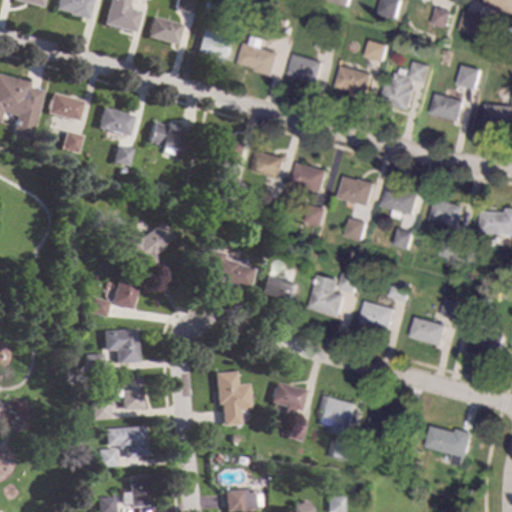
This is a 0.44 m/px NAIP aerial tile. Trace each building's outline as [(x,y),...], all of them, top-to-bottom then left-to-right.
[(40,0),(38,8),(8,0),(40,0)] [(89,0),(84,20),(65,15),(65,13),(52,9),(54,0),(89,0)] [(127,0),(126,5),(127,9),(137,12),(131,33),(100,25),(106,0),(127,0)] [(191,0),(188,14),(171,9),(173,0),(191,0)] [(399,0),(396,12),(381,8),(383,0),(399,0)] [(511,0),(511,13),(483,5),(484,0),(511,0)] [(451,11),(447,28),(432,24),(436,7),(451,11)] [(489,18),(484,36),(459,29),(464,11),(489,18)] [(178,25),(173,45),(144,37),(149,17),(178,25)] [(284,37),(270,44),(263,29),(277,22),(284,37)] [(337,35),(332,52),(315,48),(320,30),(337,35)] [(232,40),(226,62),(194,53),(199,31),(232,40)] [(387,45),(382,61),(364,56),(368,40),(387,45)] [(279,52),(272,75),(255,71),(256,68),(238,63),(243,43),(279,52)] [(322,61),(316,82),(287,74),(293,53),(322,61)] [(428,65),(424,82),(414,79),(411,88),(414,89),(408,110),(380,102),(385,81),(392,83),(395,72),(409,76),(413,61),(428,65)] [(372,74),(365,97),(350,92),(350,91),(335,87),(341,65),(372,74)] [(0,76),(25,83),(24,88),(37,91),(24,139),(6,134),(9,122),(0,119),(0,76)] [(476,80),(472,96),(460,93),(464,77),(476,80)] [(79,101),(73,122),(42,113),(48,93),(79,101)] [(463,101),(458,121),(429,113),(434,93),(463,101)] [(511,126),(482,125),(484,103),(511,105),(511,126)] [(129,116),(124,137),(93,128),(99,108),(129,116)] [(186,131),(178,161),(171,160),(173,150),(144,142),(150,121),(186,131)] [(77,136),(72,153),(56,149),(61,131),(77,136)] [(238,144),(233,163),(204,155),(209,136),(238,144)] [(128,149),(124,166),(108,162),(113,145),(128,149)] [(19,149),(17,155),(11,153),(12,147),(19,149)] [(285,157),(280,178),(251,170),(256,150),(285,157)] [(328,170),(322,191),(291,182),(297,162),(328,170)] [(237,180),(233,196),(218,192),(222,176),(237,180)] [(359,180),(359,179),(375,183),(369,206),(338,198),(344,176),(359,180)] [(419,193),(414,214),(404,211),(402,218),(392,216),(394,209),(382,206),(388,184),(419,193)] [(276,197),(261,205),(255,194),(270,186),(276,197)] [(464,206),(458,226),(430,219),(435,199),(464,206)] [(326,208),(322,226),(305,221),(310,204),(326,208)] [(511,208),(511,234),(480,233),(482,211),(506,212),(506,208),(511,208)] [(368,222),(363,240),(347,235),(352,217),(368,222)] [(172,238),(160,247),(161,249),(154,255),(159,261),(141,275),(117,242),(143,222),(149,230),(159,222),(172,238)] [(399,228),(413,232),(409,249),(394,244),(399,228)] [(462,241),(457,259),(441,254),(446,237),(462,241)] [(224,254),(222,259),(237,263),(236,265),(252,269),(246,289),(216,281),(215,286),(196,281),(205,249),(224,254)] [(70,272),(68,278),(62,276),(64,270),(70,272)] [(137,280),(128,310),(107,304),(116,274),(137,280)] [(337,279),(334,292),(344,295),(339,316),(308,307),(318,274),(337,279)] [(358,278),(353,294),(338,290),(342,274),(358,278)] [(272,278),(272,276),(282,279),(281,280),(297,285),(292,304),(258,294),(263,275),(272,278)] [(411,284),(406,301),(388,296),(393,278),(411,284)] [(490,298),(485,317),(467,312),(472,294),(490,298)] [(105,302),(101,318),(84,313),(88,297),(105,302)] [(462,302),(458,319),(440,314),(444,297),(462,302)] [(395,309),(389,330),(360,322),(365,301),(395,309)] [(446,325),(440,345),(410,337),(416,317),(446,325)] [(506,336),(500,358),(467,350),(473,327),(506,336)] [(136,362),(114,364),(113,349),(102,350),(100,332),(133,329),(136,362)] [(101,370),(82,371),(81,354),(100,353),(101,370)] [(234,393),(245,392),(247,414),(236,415),(237,425),(219,426),(217,404),(214,404),(211,374),(232,372),(234,393)] [(141,408),(120,410),(117,380),(138,378),(141,408)] [(303,390),(297,411),(291,409),(288,420),(280,417),(283,407),(268,402),(273,382),(303,390)] [(356,403),(350,425),(345,424),(342,435),(328,431),(331,420),(318,416),(324,395),(356,403)] [(108,419),(89,421),(88,402),(106,401),(108,419)] [(405,415),(399,435),(368,426),(373,406),(405,415)] [(302,426),(298,441),(283,437),(288,421),(302,426)] [(456,432),(456,429),(473,433),(466,457),(464,457),(462,465),(451,462),(453,453),(426,446),(431,425),(456,432)] [(144,456),(124,458),(123,448),(114,449),(114,445),(103,446),(102,430),(142,426),(144,456)] [(236,443),(228,443),(228,435),(236,435),(236,443)] [(334,440),(351,445),(347,461),(329,456),(334,440)] [(409,447),(405,463),(390,459),(395,443),(409,447)] [(112,449),(114,466),(96,467),(95,450),(112,449)] [(94,464),(87,464),(86,454),(94,454),(94,464)] [(221,458),(216,463),(211,459),(216,454),(221,458)] [(148,506),(128,507),(127,503),(119,504),(118,493),(126,492),(125,477),(146,476),(148,506)] [(252,510),(249,510),(249,511),(226,511),(223,511),(221,491),(249,488),(252,510)] [(343,496),(342,511),(334,511),(327,511),(328,495),(343,496)] [(111,511),(94,511),(93,498),(111,497),(111,511)] [(310,511),(290,511),(291,507),(304,500),(310,511)]
